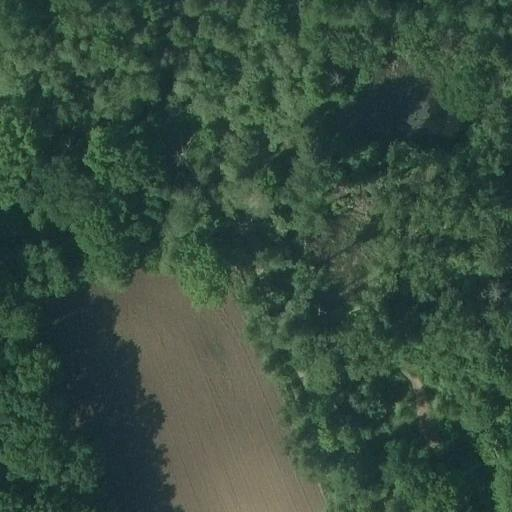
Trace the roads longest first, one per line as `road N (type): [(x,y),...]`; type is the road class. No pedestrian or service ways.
road 1 (track): [(246,237),(359,511)]
road 2 (track): [(297,0),(246,237)]
